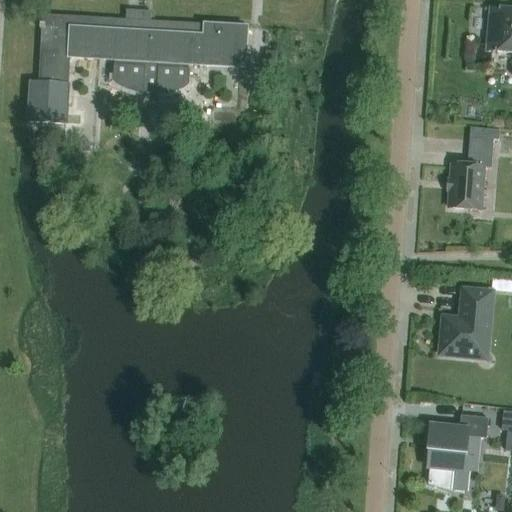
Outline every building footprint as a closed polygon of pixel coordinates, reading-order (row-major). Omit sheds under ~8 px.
[(203,26),(151,23),(151,13),(126,11),(126,22),(44,17),(42,53),(40,85),(31,85),(29,123),(30,123),(66,125),(67,125),(67,124),(82,125),(82,114),(68,113),(69,88),(70,58),(115,61),(114,83),(119,88),(124,91),(132,94),(138,95),(145,96),(144,100),(158,101),(158,97),(165,98),(172,96),(180,94),(186,91),(190,88),(191,65),(245,68),(248,29),(247,29),(247,28),(245,28),(217,27),(217,26),(214,26),(206,26),(203,25),(203,26)] [(511,12),(491,11),(490,28),(487,53),(511,54),(511,12)] [(279,54),(266,53),(265,84),(277,85),(279,54)] [(499,142),(500,133),(471,130),(470,140),(499,142)] [(484,170),(492,170),(493,158),(469,156),(468,168),(452,167),(449,209),(481,212),(484,170)] [(441,356),(486,360),(492,295),(464,292),(462,322),(445,320),(441,356)] [(511,412),(503,411),(501,431),(511,432),(511,412)] [(460,431),(431,428),(428,453),(430,453),(428,469),(430,470),(429,487),(451,494),(453,472),(467,473),(468,457),(467,457),(469,439),(487,441),(489,420),(461,418),(460,431)]
